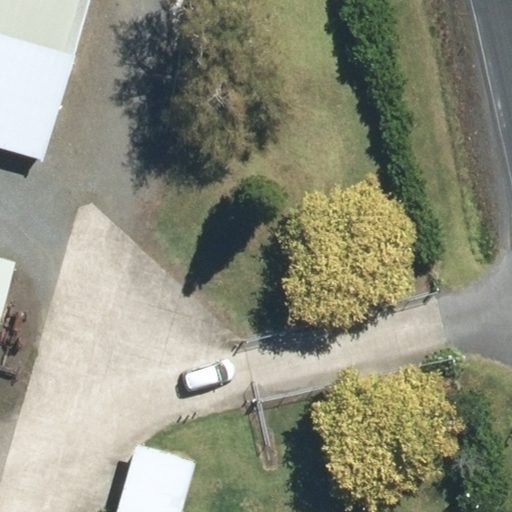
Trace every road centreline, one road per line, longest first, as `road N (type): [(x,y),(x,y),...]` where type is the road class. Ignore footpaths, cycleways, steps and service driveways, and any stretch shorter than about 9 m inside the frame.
road 1 (unknown): [(511,283),(16,422)]
road 2 (unknown): [(69,208),(16,422)]
road 3 (unknown): [(120,0),(69,208)]
